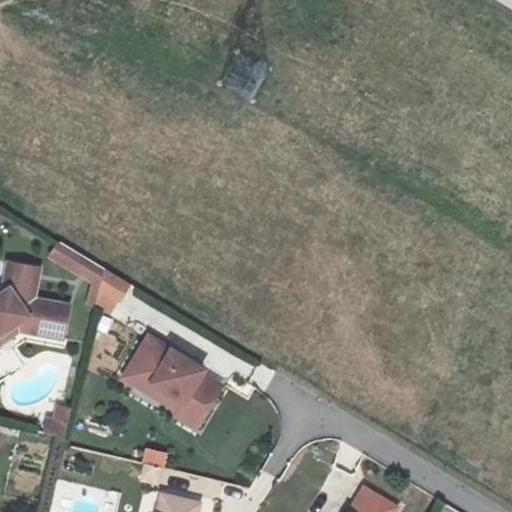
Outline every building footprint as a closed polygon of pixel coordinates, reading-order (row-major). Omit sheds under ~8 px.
[(106,268),(80,253),(71,267),(102,286),(106,268)] [(0,332),(9,326),(63,336),(70,304),(34,297),(40,266),(10,261),(4,290),(0,292),(0,332)] [(130,283),(106,268),(100,291),(119,302),(130,283)] [(119,302),(100,291),(97,305),(112,313),(119,302)] [(9,326),(0,332),(0,341),(13,332),(9,326)] [(150,336),(130,369),(184,401),(179,410),(176,415),(198,428),(223,386),(202,374),(205,370),(150,336)] [(184,401),(130,369),(125,377),(179,410),(184,401)] [(66,437),(71,408),(52,404),(46,434),(66,437)] [(394,511),(397,507),(364,487),(348,511),(394,511)] [(157,511),(197,511),(200,503),(162,493),(157,511)]
